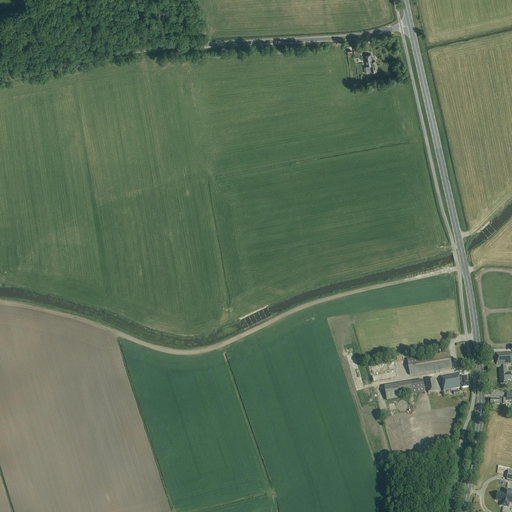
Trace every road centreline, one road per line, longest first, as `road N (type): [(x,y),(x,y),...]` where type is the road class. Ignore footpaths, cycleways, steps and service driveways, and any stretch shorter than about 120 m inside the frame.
road 1 (primary): [(463,511),(480,417),(476,336),(410,25)]
road 2 (unclassified): [(410,25),(343,38),(129,51),(0,77)]
